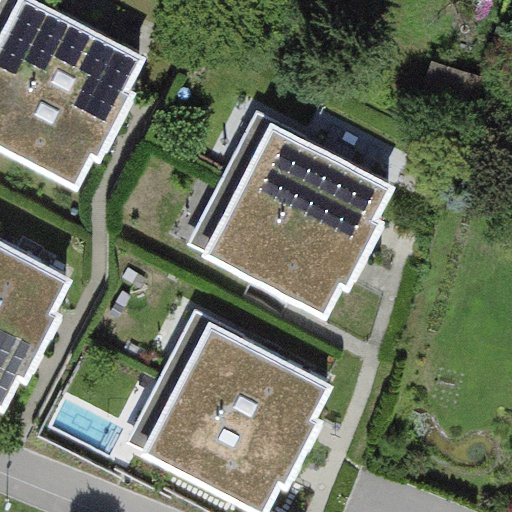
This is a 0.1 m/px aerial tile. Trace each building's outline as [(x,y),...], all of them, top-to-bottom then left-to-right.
[(26,0),(0,51),(0,69),(105,123),(121,92),(139,57),(26,0)] [(0,69),(0,152),(72,189),(94,146),(105,123),(0,69)] [(278,128),(243,195),(351,250),(367,219),(385,183),(278,128)] [(243,195),(209,262),(317,317),(340,271),(351,250),(243,195)] [(0,236),(0,323),(30,339),(46,310),(66,271),(0,236)] [(212,317),(175,388),(289,447),(306,414),(326,376),(212,317)] [(0,323),(0,397),(21,357),(30,339),(0,323)] [(175,388),(138,458),(240,511),(254,511),(279,466),(289,447),(175,388)]
